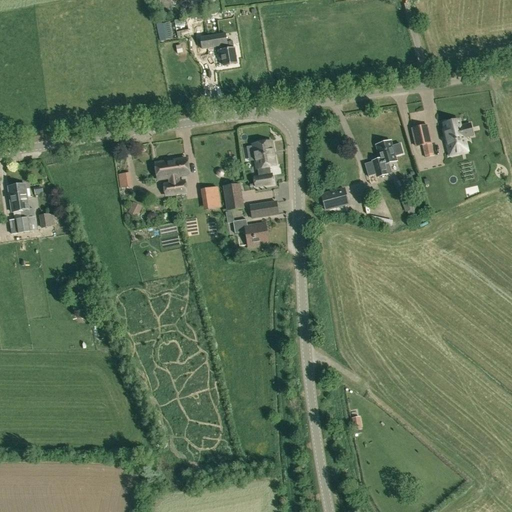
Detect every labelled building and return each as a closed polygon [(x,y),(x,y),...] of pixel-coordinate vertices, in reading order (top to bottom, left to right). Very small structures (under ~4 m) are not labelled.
[(227,45),(226,33),(201,37),(202,49),(219,46),(219,51),(220,60),(223,60),(224,66),(236,64),(233,44),(227,45)] [(459,120),(443,124),(445,130),(443,130),(447,148),(449,156),(468,151),(466,144),(464,138),(473,136),(470,124),(460,126),(459,120)] [(433,154),(430,143),(431,143),(427,125),(412,129),(416,146),(423,145),(425,156),(433,154)] [(371,162),(364,164),(368,176),(375,174),(376,177),(391,173),(389,165),(388,166),(387,164),(397,162),(395,156),(403,154),(400,143),(392,146),(391,140),(375,144),(379,159),(371,161),(371,162)] [(255,160),(257,169),(274,166),(272,158),(274,157),(273,150),(271,150),(270,142),(267,143),(266,141),(257,142),(257,144),(254,145),(257,159),(255,160)] [(179,182),(178,176),(189,175),(186,159),(171,161),(176,194),(186,192),(184,181),(179,182)] [(176,194),(171,161),(155,164),(158,179),(169,178),(169,183),(164,184),(165,196),(176,194)] [(256,187),(273,184),(271,175),(254,178),(256,187)] [(119,180),(120,187),(131,185),(130,179),(119,180)] [(29,210),(25,184),(8,187),(12,213),(21,211),(22,217),(34,216),(33,209),(29,210)] [(226,211),(244,209),(240,184),(223,186),(226,211)] [(207,204),(207,209),(208,209),(221,208),(218,187),(204,189),(204,190),(207,204)] [(325,210),(348,204),(344,189),(321,195),(325,210)] [(416,216),(413,210),(415,209),(410,195),(400,198),(405,213),(407,212),(410,218),(416,216)] [(137,218),(143,207),(133,202),(128,213),(137,218)] [(252,219),(278,215),(276,202),(250,206),(252,219)] [(50,215),(49,214),(39,216),(41,229),(51,227),(55,226),(53,215),(50,215)] [(12,235),(18,234),(30,232),(37,231),(35,216),(28,217),(16,219),(10,220),(12,235)] [(247,219),(233,222),(233,223),(235,233),(246,232),(248,247),(260,246),(259,240),(268,239),(266,224),(248,227),(247,219)] [(91,314),(95,325),(103,322),(100,311),(91,314)] [(352,418),(354,431),(362,429),(360,416),(352,418)]
